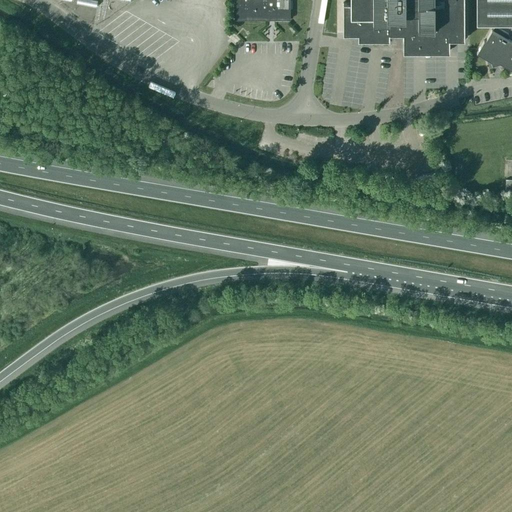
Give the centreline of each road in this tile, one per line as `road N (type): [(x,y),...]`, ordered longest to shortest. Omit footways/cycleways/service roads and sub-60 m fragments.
road 1 (motorway): [(511,253),(0,164)]
road 2 (motorway): [(0,380),(96,315),(146,294),(198,280),(349,265)]
road 3 (track): [(0,449),(192,341),(224,333),(251,343),(256,358),(233,412)]
road 4 (motorway): [(0,198),(349,265)]
road 5 (unclassified): [(298,122),(232,113),(179,94),(31,0)]
road 6 (unclassified): [(298,122),(374,120),(511,83)]
road 7 (motorway): [(349,265),(511,294)]
road 8 (unclassified): [(298,122),(320,0)]
